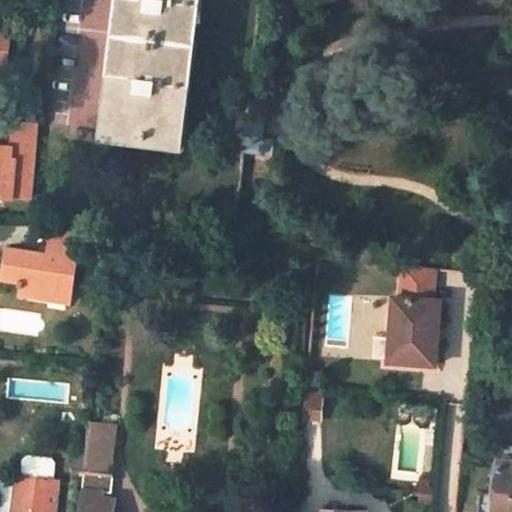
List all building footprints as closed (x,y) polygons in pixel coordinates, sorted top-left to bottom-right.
[(177,140),(193,0),(118,0),(103,132),(177,140)] [(193,0),(177,140),(187,141),(203,0),(193,0)] [(0,62),(8,63),(12,31),(0,29),(0,62)] [(0,197),(15,199),(14,196),(34,198),(42,125),(17,123),(15,141),(14,147),(2,146),(3,140),(4,130),(0,129),(0,197)] [(235,238),(246,239),(247,221),(237,220),(235,238)] [(76,293),(83,230),(54,227),(50,256),(8,251),(4,282),(21,284),(20,289),(23,290),(22,298),(54,301),(59,291),(76,293)] [(435,267),(403,262),(401,297),(433,299),(435,267)] [(54,301),(75,304),(76,293),(59,291),(54,301)] [(401,297),(393,296),(388,361),(435,364),(440,300),(433,299),(401,297)] [(320,419),(321,400),(306,398),(304,418),(320,419)] [(78,511),(111,511),(113,504),(99,502),(100,491),(110,492),(113,473),(108,473),(111,442),(99,440),(101,426),(88,424),(78,511)] [(111,442),(113,427),(101,426),(99,440),(111,442)] [(53,511),(57,479),(53,479),(55,461),(51,456),(27,454),(22,458),(21,476),(16,476),(13,503),(8,503),(6,511),(53,511)] [(511,511),(511,462),(500,461),(497,491),(481,490),(478,511),(511,511)]
